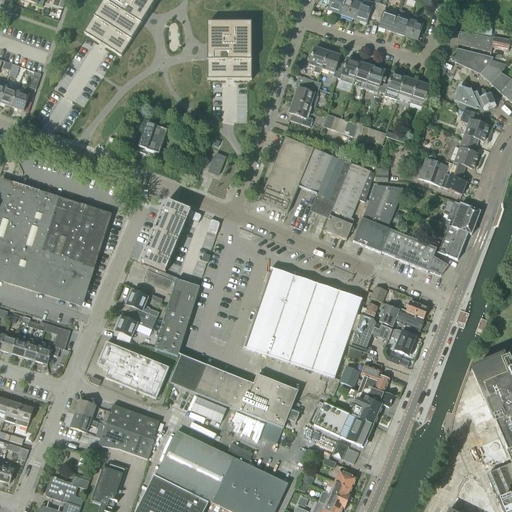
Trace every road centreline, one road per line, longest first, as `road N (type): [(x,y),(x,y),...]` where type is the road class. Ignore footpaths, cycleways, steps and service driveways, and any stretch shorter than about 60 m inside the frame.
road 1 (unclassified): [(453,302),(235,214)]
road 2 (unclassified): [(369,511),(453,302)]
road 3 (residential): [(68,390),(152,182)]
road 4 (unclassified): [(453,302),(511,149)]
road 5 (residential): [(152,182),(0,125)]
road 6 (residential): [(427,67),(296,20)]
road 7 (residential): [(20,507),(68,390)]
road 8 (unknown): [(68,390),(92,389),(185,422)]
